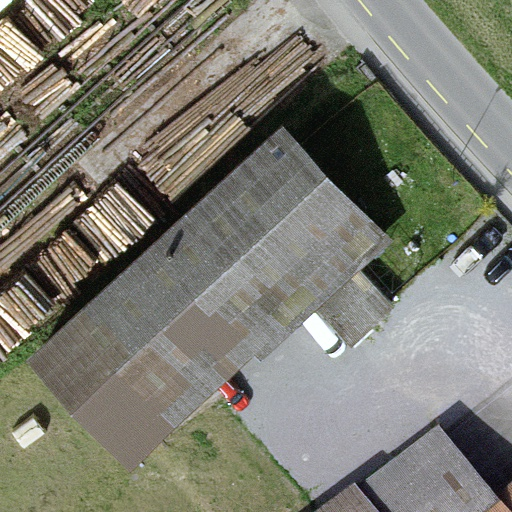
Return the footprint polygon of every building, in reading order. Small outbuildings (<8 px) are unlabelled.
[(362,215),(280,124),(34,346),(117,436),(362,215)] [(511,365),(511,222),(496,205),(425,269),(511,365)] [(0,411),(0,484),(84,407),(47,368),(0,411)] [(494,511),(437,438),(342,511),(494,511)] [(232,511),(172,455),(118,511),(232,511)]
